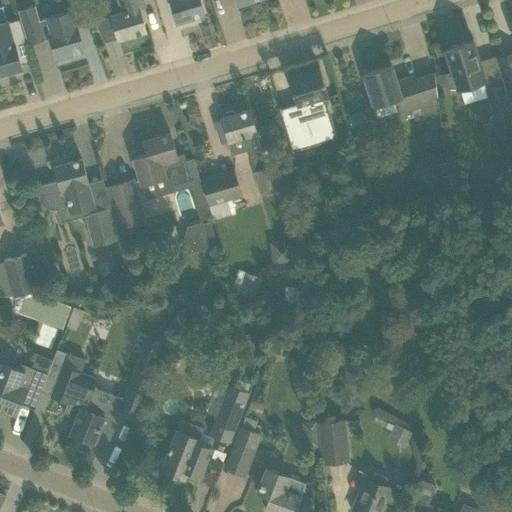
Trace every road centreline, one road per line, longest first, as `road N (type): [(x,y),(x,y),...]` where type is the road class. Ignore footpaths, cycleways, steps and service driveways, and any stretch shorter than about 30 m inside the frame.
road 1 (residential): [(0,132),(449,0)]
road 2 (residential): [(125,511),(0,461)]
